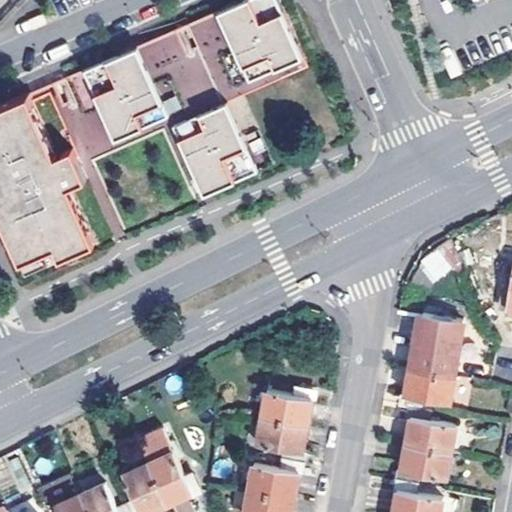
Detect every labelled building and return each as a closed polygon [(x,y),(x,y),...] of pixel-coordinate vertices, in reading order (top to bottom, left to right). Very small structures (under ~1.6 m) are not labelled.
[(240,0),(64,77),(0,104),(0,209),(23,261),(91,231),(62,164),(172,116),(190,157),(194,155),(211,192),(255,173),(224,102),(310,64),(281,0),(240,0)] [(194,155),(190,157),(206,194),(211,192),(194,155)] [(91,231),(23,261),(27,272),(96,242),(91,231)] [(417,262),(432,283),(463,260),(448,240),(417,262)] [(459,375),(468,317),(444,313),(426,310),(423,330),(421,337),(414,336),(409,367),(459,375)] [(459,375),(409,367),(405,392),(402,391),(401,396),(400,401),(424,405),(425,397),(454,401),(459,375)] [(262,417),(307,425),(312,394),(308,393),(308,391),(309,388),(299,386),(297,396),(267,390),(262,417)] [(405,441),(456,451),(461,423),(428,416),(430,408),(410,404),(409,407),(408,415),(411,415),(405,441)] [(307,425),(262,417),(257,445),(286,450),(285,454),(301,457),(302,455),(307,425)] [(149,461),(168,504),(198,490),(194,482),(191,476),(187,477),(162,425),(138,437),(149,461)] [(397,476),(420,481),(422,472),(450,478),(456,451),(405,441),(400,468),(398,467),(398,471),(397,476)] [(149,461),(124,472),(139,500),(134,502),(138,511),(149,511),(168,504),(149,461)] [(249,490),(294,498),(299,467),(291,466),(283,464),(282,468),(254,463),(249,490)] [(48,508),(57,504),(60,511),(90,511),(82,493),(74,475),(40,490),(48,508)] [(392,511),(444,511),(448,496),(418,490),(420,481),(397,476),(396,482),(394,487),(397,488),(392,511)] [(82,493),(90,511),(125,511),(123,508),(119,509),(106,482),(82,493)] [(291,511),(294,498),(249,490),(245,511),(291,511)] [(8,511),(38,511),(32,499),(8,511)] [(138,511),(134,502),(128,505),(131,511),(138,511)]
